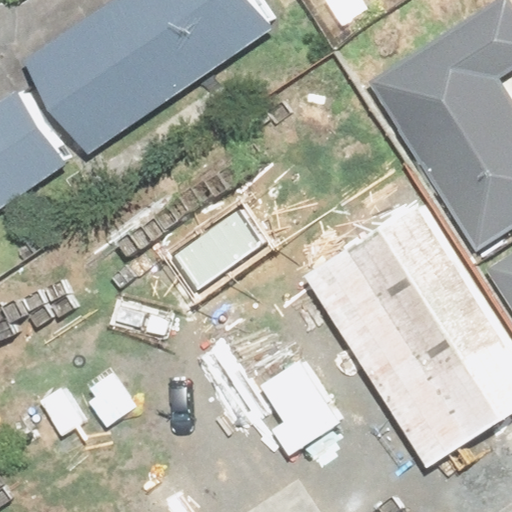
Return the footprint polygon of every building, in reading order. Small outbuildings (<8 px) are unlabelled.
[(40,76),(0,103),(0,217),(295,13),(285,0),(122,0),(32,63),(40,76)] [(511,90),(483,48),(395,108),(492,249),(511,235),(511,90)] [(511,336),(428,206),(322,274),(442,459),(511,413),(511,336)] [(511,261),(503,268),(511,282),(511,261)] [(327,356),(276,385),(297,423),(285,430),(301,457),(364,422),(327,356)]
